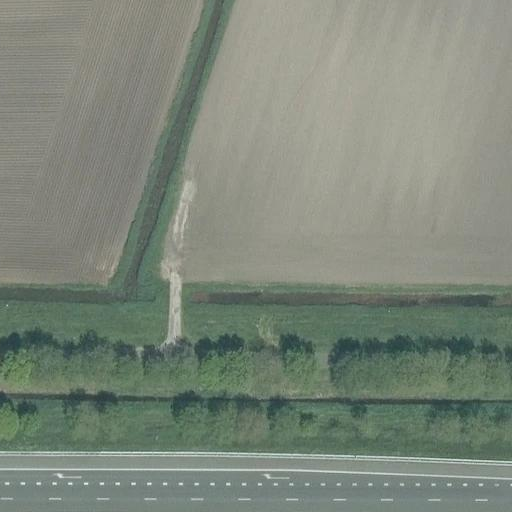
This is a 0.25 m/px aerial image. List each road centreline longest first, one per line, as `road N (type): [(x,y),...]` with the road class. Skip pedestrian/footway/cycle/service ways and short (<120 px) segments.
road 1 (unclassified): [(0,344),(511,357)]
road 2 (motorway): [(511,499),(0,497)]
